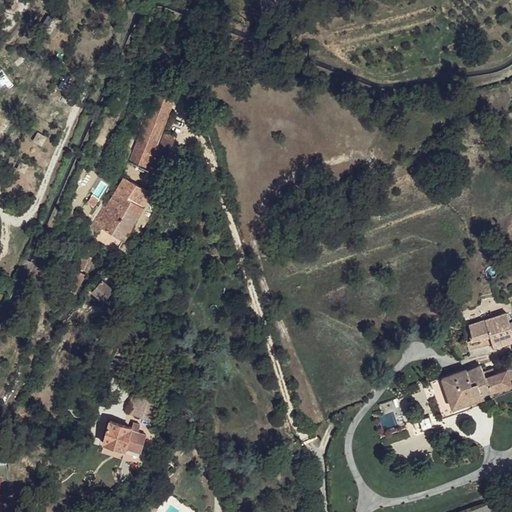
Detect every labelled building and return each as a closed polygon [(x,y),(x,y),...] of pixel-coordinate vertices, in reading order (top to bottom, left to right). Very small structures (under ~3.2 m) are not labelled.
[(157,90),(130,162),(147,169),(176,98),(157,90)] [(165,132),(150,170),(161,175),(174,135),(165,132)] [(129,161),(121,176),(124,177),(151,192),(161,175),(150,170),(147,169),(130,162),(129,161)] [(124,177),(116,192),(143,206),(151,192),(124,177)] [(112,190),(91,227),(97,231),(103,228),(124,240),(143,206),(116,192),(115,191),(112,190)] [(92,195),(88,201),(94,206),(99,199),(92,195)] [(80,272),(70,289),(75,292),(85,275),(80,272)] [(102,279),(92,291),(104,300),(114,288),(102,279)] [(469,324),(473,340),(490,335),(492,342),(493,345),(511,338),(511,329),(507,313),(485,320),(469,324)] [(64,330),(55,342),(62,347),(70,334),(64,330)] [(473,340),(466,341),(469,348),(492,342),(490,335),(473,340)] [(467,369),(477,399),(484,396),(483,394),(511,383),(511,380),(511,378),(511,377),(511,367),(495,373),(493,367),(483,371),(480,364),(467,369)] [(433,381),(445,417),(471,408),(469,401),(477,399),(467,369),(466,368),(442,377),(442,378),(433,381)] [(134,390),(127,413),(152,420),(159,397),(134,390)] [(110,421),(103,443),(125,450),(125,448),(141,452),(146,434),(138,432),(131,429),(131,427),(110,421)] [(133,422),(131,429),(138,432),(140,424),(133,422)] [(14,427),(5,442),(13,447),(23,432),(14,427)]
